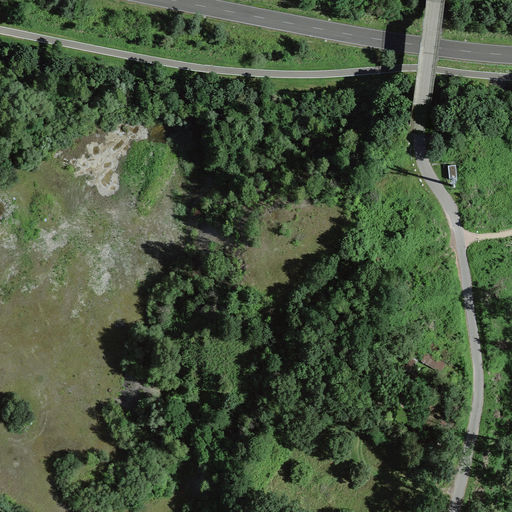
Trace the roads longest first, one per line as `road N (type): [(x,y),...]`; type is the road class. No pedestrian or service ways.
road 1 (unclassified): [(436,0),(419,150),(456,222),(479,368),(452,511)]
road 2 (primary): [(173,0),(511,54)]
